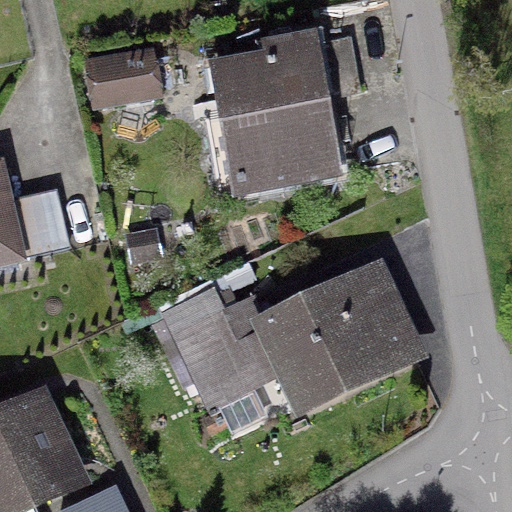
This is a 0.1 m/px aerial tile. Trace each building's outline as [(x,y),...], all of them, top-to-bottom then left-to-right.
[(203,126),(216,201),(334,181),(312,57),(210,75),(218,123),(203,126)] [(94,111),(153,101),(146,61),(87,72),(94,111)] [(52,197),(4,208),(0,191),(0,269),(65,254),(52,197)] [(376,376),(376,375),(411,358),(376,284),(314,312),(309,301),(297,307),(302,318),(263,337),(299,412),(376,376)] [(210,298),(162,322),(200,401),(249,377),(210,298)] [(60,458),(36,409),(0,425),(0,511),(23,511),(65,493),(56,473),(50,462),(60,458)] [(125,511),(115,489),(67,511),(125,511)]
